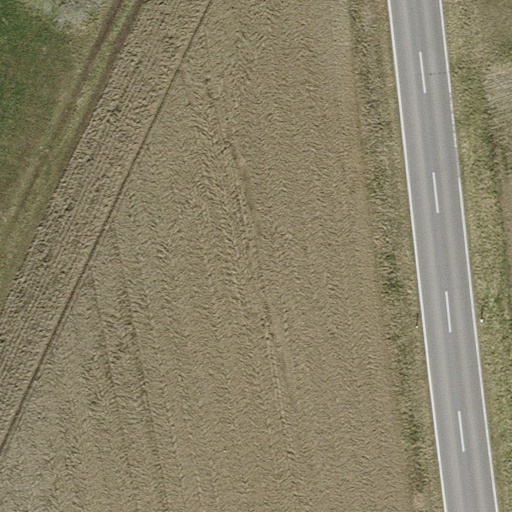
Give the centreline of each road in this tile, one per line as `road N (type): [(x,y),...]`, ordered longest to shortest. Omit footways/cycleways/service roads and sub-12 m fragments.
road 1 (tertiary): [(414,0),(475,511)]
road 2 (track): [(119,0),(0,241)]
